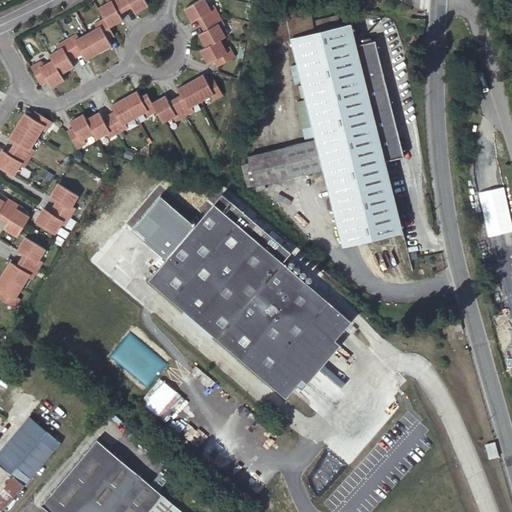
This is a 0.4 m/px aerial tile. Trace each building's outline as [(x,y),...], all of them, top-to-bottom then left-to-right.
[(40,57),(28,63),(38,81),(46,78),(49,84),(62,76),(59,70),(72,63),(69,57),(82,50),(86,55),(111,42),(108,36),(115,32),(111,24),(124,17),(120,10),(134,3),(138,9),(150,3),(148,0),(108,0),(100,5),(106,15),(95,21),(97,25),(79,35),(77,31),(56,42),(58,47),(49,52),(52,58),(43,63),(40,57)] [(204,6),(200,0),(197,0),(184,9),(191,20),(195,17),(203,30),(200,33),(207,43),(202,47),(209,58),(211,56),(213,55),(216,53),(220,59),(234,51),(227,40),(223,43),(218,35),(222,32),(217,24),(222,20),(210,2),(204,6)] [(337,15),(311,21),(309,11),(270,21),(276,42),(290,38),(339,26),(337,15)] [(339,26),(290,38),(315,139),(247,156),(255,187),(323,170),(342,247),(403,232),(385,161),(404,156),(375,41),(357,45),(351,23),(339,26)] [(64,128),(75,146),(83,142),(80,136),(92,130),(95,135),(106,129),(108,133),(126,124),(124,120),(145,109),(148,113),(156,108),(163,119),(173,114),(176,119),(196,108),(194,103),(214,92),(216,96),(224,92),(215,75),(210,78),(206,72),(181,86),(185,92),(170,100),(166,94),(153,101),(148,92),(141,95),(137,88),(111,103),(114,110),(102,117),(98,110),(85,117),(83,112),(69,120),(71,124),(64,128)] [(49,121),(35,113),(32,118),(25,115),(10,139),(17,143),(9,155),(2,152),(0,155),(0,167),(12,174),(17,166),(21,168),(34,148),(29,145),(40,128),(44,131),(50,121),(49,121)] [(57,203),(73,213),(79,202),(76,200),(81,192),(62,181),(55,192),(61,196),(57,203)] [(148,280),(285,397),(351,321),(282,262),(290,253),(280,244),(268,235),(221,194),(148,280)] [(19,235),(29,218),(21,212),(23,208),(3,195),(0,199),(0,215),(10,221),(6,227),(19,235)] [(66,224),(73,213),(57,203),(52,211),(46,207),(39,218),(58,230),(63,222),(66,224)] [(283,240),(272,231),(268,235),(280,244),(283,240)] [(41,257),(46,249),(27,238),(20,249),(27,252),(19,265),(13,261),(0,282),(0,288),(4,291),(1,296),(17,306),(22,297),(18,295),(30,276),(34,278),(45,259),(41,257)] [(462,330),(460,320),(454,322),(457,332),(462,330)] [(160,379),(140,402),(154,413),(173,391),(160,379)] [(0,464),(13,476),(0,490),(0,511),(2,511),(61,443),(29,416),(0,450),(0,464)] [(134,511),(154,488),(96,438),(41,504),(50,511),(134,511)] [(498,456),(494,443),(485,445),(489,459),(498,456)] [(181,511),(154,488),(134,511),(181,511)]
